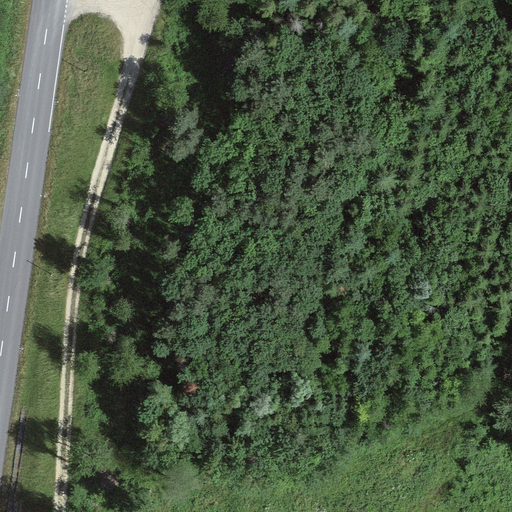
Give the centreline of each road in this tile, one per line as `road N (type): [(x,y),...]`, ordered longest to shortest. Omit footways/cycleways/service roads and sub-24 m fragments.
road 1 (track): [(130,1),(136,36),(128,87),(77,286),(60,511)]
road 2 (tertiary): [(0,373),(50,0)]
